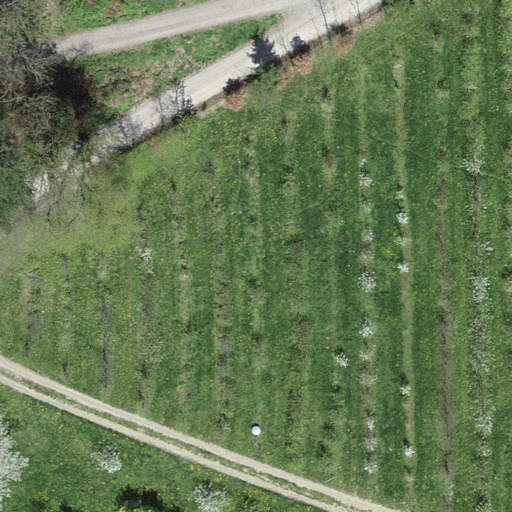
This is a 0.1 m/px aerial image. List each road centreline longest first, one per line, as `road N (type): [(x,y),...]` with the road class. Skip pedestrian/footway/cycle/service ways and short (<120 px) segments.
road 1 (track): [(0,208),(352,0)]
road 2 (track): [(0,368),(369,511)]
road 3 (track): [(351,0),(261,0),(0,58)]
